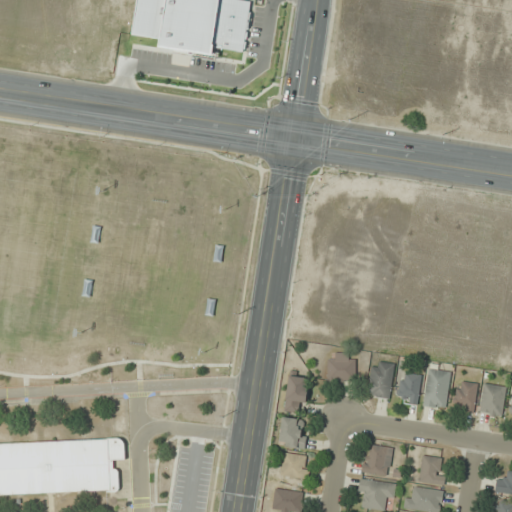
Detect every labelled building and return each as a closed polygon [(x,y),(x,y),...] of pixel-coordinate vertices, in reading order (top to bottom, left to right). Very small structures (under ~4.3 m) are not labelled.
[(355,381),(355,354),(327,354),(327,381),(355,381)] [(396,365),(374,361),(367,394),(388,399),(396,365)] [(447,408),(451,370),(428,368),(425,406),(447,408)] [(418,403),(422,375),(400,372),(397,400),(418,403)] [(285,411),(296,412),(297,403),(306,404),(309,377),(289,375),(285,411)] [(476,382),(454,383),(455,411),(476,411),(476,382)] [(480,413),(502,417),(507,387),(485,383),(480,413)] [(304,449),(308,420),(283,417),(279,445),(304,449)] [(0,511),(0,442),(107,439),(107,438),(117,438),(118,438),(119,438),(120,439),(121,440),(122,441),(123,442),(123,443),(124,459),(112,460),(113,468),(115,468),(116,468),(116,469),(117,469),(118,470),(118,472),(118,488),(118,489),(117,490),(116,491),(115,492),(113,492),(106,492),(106,490),(0,494),(0,511)] [(389,476),(392,447),(367,444),(363,472),(389,476)] [(282,476),(308,478),(310,456),(284,454),(282,476)] [(421,483),(443,483),(443,456),(421,456),(421,483)] [(496,493),(511,494),(511,471),(508,471),(507,481),(497,480),(496,493)] [(396,482),(361,480),(359,508),(385,510),(385,501),(395,502),(396,482)] [(413,496),(407,495),(404,508),(431,511),(439,511),(443,491),(414,486),(413,496)] [(303,491),(275,490),(274,511),(302,511),(303,491)] [(511,511),(511,503),(495,501),(493,511),(511,511)]
